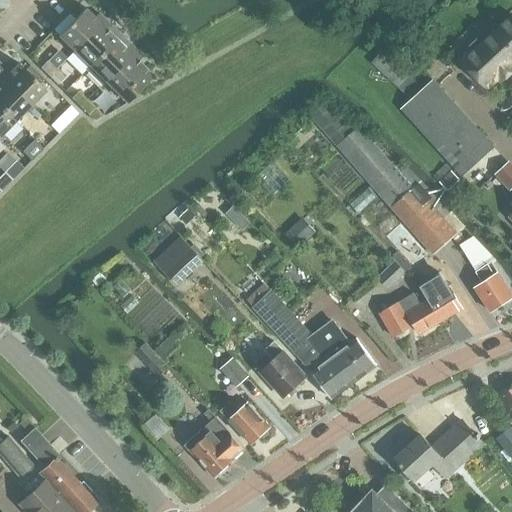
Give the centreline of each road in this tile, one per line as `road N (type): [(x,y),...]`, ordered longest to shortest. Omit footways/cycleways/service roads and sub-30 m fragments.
road 1 (tertiary): [(211,511),(439,369),(511,342)]
road 2 (residential): [(156,511),(0,340)]
